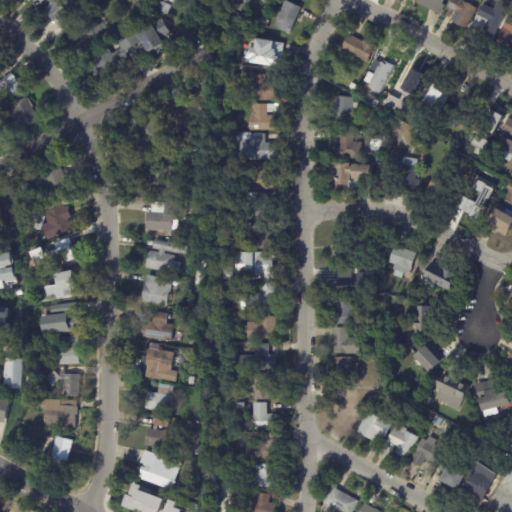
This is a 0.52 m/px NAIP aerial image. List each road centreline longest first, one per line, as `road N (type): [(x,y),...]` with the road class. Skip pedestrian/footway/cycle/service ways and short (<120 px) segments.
road 1 (residential): [(337,0),(302,85),(302,511)]
road 2 (residential): [(82,122),(105,224),(104,447),(86,511)]
road 3 (residential): [(210,49),(0,166)]
road 4 (residential): [(490,270),(400,213),(302,209)]
road 5 (residential): [(511,84),(354,0)]
road 6 (residential): [(444,511),(307,436)]
road 7 (residential): [(82,122),(54,75),(0,26)]
